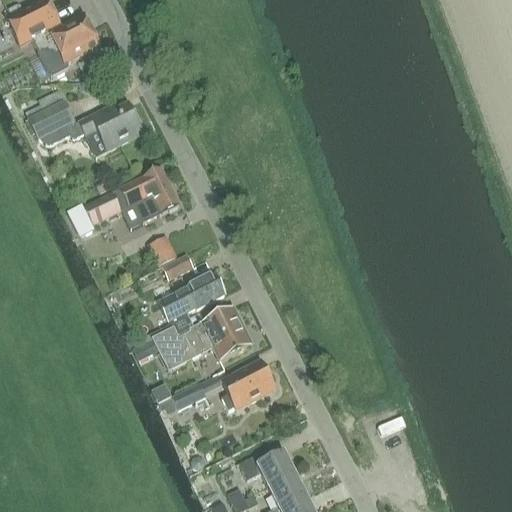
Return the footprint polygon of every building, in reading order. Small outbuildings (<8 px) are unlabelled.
[(55,0),(51,0),(15,18),(48,82),(65,74),(62,69),(98,51),(84,22),(79,20),(69,26),(55,0)] [(43,115),(27,123),(27,124),(37,144),(39,143),(42,146),(45,148),(49,148),(53,147),(69,139),(72,142),(76,142),(84,138),(85,140),(96,134),(106,156),(142,138),(137,128),(138,125),(133,115),(130,114),(127,109),(106,120),(103,115),(78,128),(79,128),(78,129),(74,128),(73,126),(57,95),(37,105),(43,115)] [(118,194),(72,217),(81,235),(120,216),(129,233),(141,228),(148,224),(178,209),(160,173),(118,194)] [(185,260),(162,272),(168,285),(191,273),(185,260)] [(176,297),(159,306),(168,326),(186,317),(183,312),(192,307),(195,314),(224,299),(213,279),(176,298),(176,297)] [(219,366),(251,349),(232,312),(189,333),(190,337),(178,343),(173,332),(152,343),(168,375),(212,353),(219,366)] [(221,385),(228,400),(221,403),(227,415),(234,412),(236,415),(274,395),(259,366),(221,385)] [(197,388),(171,402),(177,415),(204,401),(197,388)] [(261,479),(267,491),(293,478),(283,457),(257,470),(250,474),(247,465),(238,469),(245,486),(261,479)] [(277,511),(304,499),(293,478),(267,491),(277,511)] [(238,494),(227,499),(232,510),(244,504),(238,494)] [(310,511),(304,499),(277,511),(274,511),(310,511)] [(249,511),(257,509),(253,500),(244,504),(232,510),(232,511),(249,511)]
